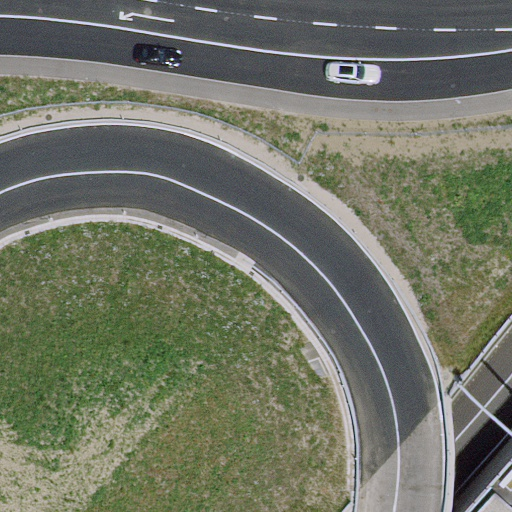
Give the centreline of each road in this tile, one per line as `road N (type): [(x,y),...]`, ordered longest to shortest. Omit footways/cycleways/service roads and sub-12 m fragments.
road 1 (primary): [(0,183),(64,165),(135,162),(233,188),(288,222),(357,293),(391,357),(409,417),(408,511)]
road 2 (secondary): [(34,0),(301,40),(511,41)]
road 3 (motorway): [(511,394),(414,511)]
